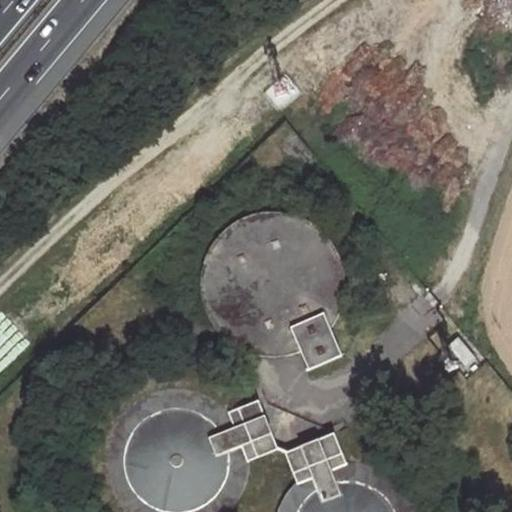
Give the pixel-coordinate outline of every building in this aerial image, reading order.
[(234,352),(247,357),(249,358),(263,360),(274,360),(287,358),(295,356),(301,372),(334,363),(324,332),(330,326),(335,316),(340,304),(342,298),(343,287),(344,279),(342,266),(340,258),(334,245),(330,238),(319,226),(310,219),(303,215),(294,211),(283,207),(267,206),(253,207),(240,211),(232,214),(225,218),(213,227),(202,241),(195,254),(192,265),(190,279),(190,291),(192,303),(199,319),(208,333),(220,344),(234,352)] [(447,346),(464,366),(474,358),(457,337),(447,346)] [(249,458),(281,449),(267,404),(237,412),(241,428),(212,435),(219,457),(223,455),(247,449),(249,458)] [(127,458),(127,464),(127,466),(128,476),(130,485),(133,490),(141,501),(150,508),(158,511),(161,511),(189,511),(200,507),(209,501),(215,494),(220,485),(223,477),(224,469),(224,460),(223,455),(219,457),(212,435),(204,427),(191,421),(178,418),(168,418),(160,420),(151,424),(143,430),(139,434),(133,442),(130,449),(127,458)] [(289,450),(300,483),(312,480),(316,494),(318,501),(343,494),(340,484),(337,472),(349,469),(338,436),(289,450)] [(385,511),(381,505),(375,497),(367,491),(358,487),(350,484),(340,484),(343,494),(318,501),(316,494),(308,501),(300,511),(385,511)]
